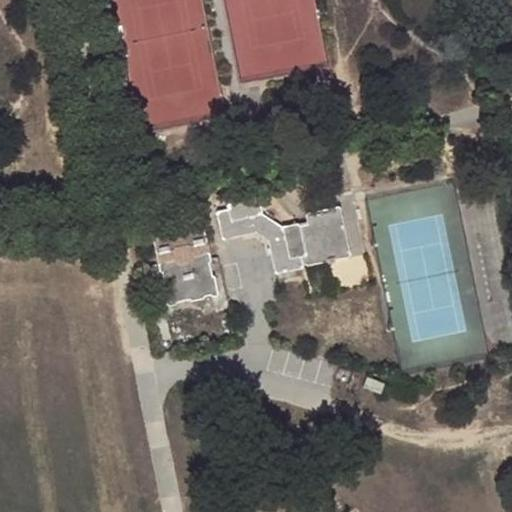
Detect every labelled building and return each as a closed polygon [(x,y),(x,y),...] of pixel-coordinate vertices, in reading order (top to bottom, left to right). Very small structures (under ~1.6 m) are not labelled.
[(284,227),(261,214),(257,199),(229,205),(229,210),(220,213),(218,217),(224,239),(257,233),(269,241),(276,271),(281,273),(302,269),(299,257),(306,256),(299,225),(296,224),(284,227)] [(307,223),(299,225),(306,256),(299,257),(302,269),(323,264),(324,267),(336,264),(335,261),(351,258),(340,208),(305,215),(307,223)] [(203,226),(200,224),(156,233),(153,237),(156,253),(160,254),(174,251),(176,248),(188,245),(193,247),(205,244),(207,240),(203,226)] [(212,276),(210,263),(212,259),(209,254),(191,257),(190,261),(179,264),(176,260),(159,264),(160,272),(163,271),(165,283),(163,283),(169,306),(177,305),(178,301),(192,299),(193,302),(204,299),(204,296),(211,294),(214,297),(218,296),(216,278),(212,276)] [(384,385),(365,378),(360,390),(379,398),(384,385)]
